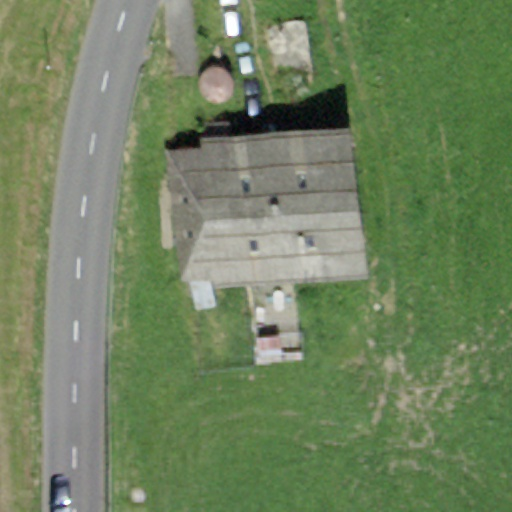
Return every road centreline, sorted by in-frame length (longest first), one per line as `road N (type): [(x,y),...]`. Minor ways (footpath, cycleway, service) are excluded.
road 1 (tertiary): [(77,511),(84,210),(131,0)]
road 2 (track): [(385,295),(360,115),(332,0)]
